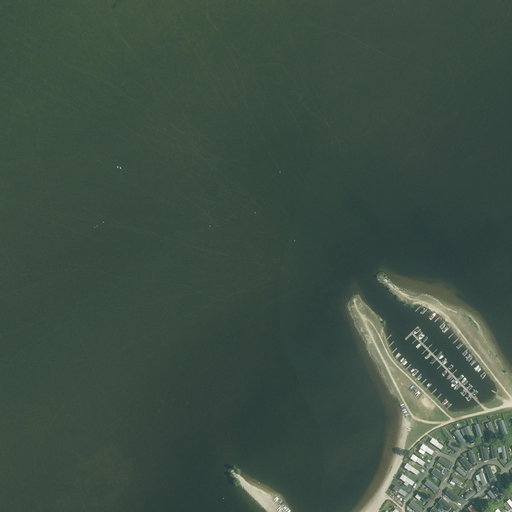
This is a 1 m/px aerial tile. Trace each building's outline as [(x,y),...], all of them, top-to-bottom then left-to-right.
[(503,435),(507,433),(503,421),(501,422),(501,421),(499,422),(499,425),(500,425),(503,435)] [(489,424),(489,423),(487,424),(486,425),(487,427),(488,427),(489,430),(490,431),(489,432),(490,436),(495,434),(491,423),(489,424)] [(475,429),(476,432),(477,433),(477,434),(476,434),(478,438),(482,436),(478,425),(477,425),(476,425),(475,426),(474,427),(475,429)] [(470,441),(474,439),(469,428),(467,428),(464,429),(465,432),(466,431),(470,441)] [(461,444),(465,441),(457,431),(456,432),(455,432),(454,433),(454,434),(455,436),(458,439),(459,439),(459,440),(458,440),(461,444)] [(435,446),(440,450),(443,447),(433,439),(430,443),(432,445),(434,446),(435,447),(435,446)] [(451,441),(448,446),(458,453),(461,449),(451,441)] [(426,452),(432,456),(434,452),(423,445),(421,449),(423,451),(424,452),(425,452),(426,452)] [(453,459),(456,456),(447,449),(445,453),(453,459)] [(421,466),(424,462),(413,455),(411,459),(413,461),(415,462),(416,462),(421,466)] [(440,459),(438,461),(439,462),(440,463),(441,463),(444,465),(445,465),(445,466),(445,467),(449,470),(451,466),(441,458),(440,459)] [(407,464),(405,468),(407,470),(408,471),(409,471),(410,471),(415,475),(418,471),(407,464)] [(446,475),(449,471),(438,464),(436,468),(440,470),(440,471),(446,475)] [(490,467),(485,468),(489,480),(494,479),(493,474),(492,475),(490,467)] [(439,479),(438,479),(442,482),(445,477),(435,471),(434,472),(433,472),(432,474),(432,475),(434,476),(435,476),(438,478),(439,478),(439,479)] [(405,482),(411,486),(413,482),(403,475),(400,479),(403,481),(404,482),(405,482)] [(435,492),(438,489),(428,481),(427,482),(426,482),(424,484),(427,486),(435,492)] [(398,493),(404,497),(406,493),(396,486),(393,490),(396,491),(395,492),(397,493),(397,492),(398,493)] [(427,486),(424,490),(434,498),(437,495),(427,486)] [(448,490),(445,493),(456,503),(459,500),(448,490)] [(426,502),(429,499),(420,491),(417,494),(426,502)] [(441,499),(438,503),(448,511),(451,507),(441,499)] [(511,502),(510,500),(503,505),(509,511),(511,509),(511,502)] [(412,502),(409,506),(413,509),(416,511),(421,511),(423,510),(412,502)]
